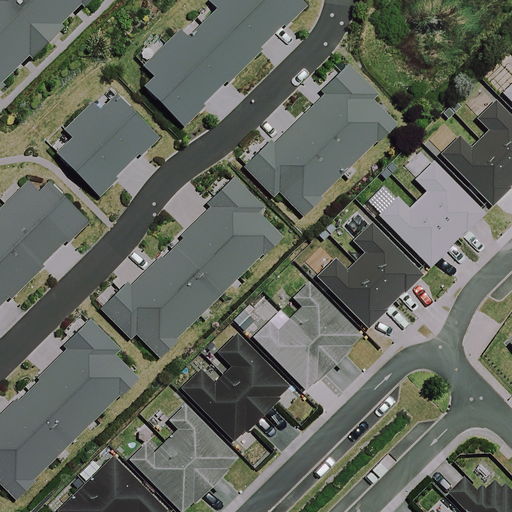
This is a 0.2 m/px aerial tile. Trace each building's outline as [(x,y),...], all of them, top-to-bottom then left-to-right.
[(0,0),(0,74),(73,0),(0,0)] [(181,125),(303,4),(299,0),(209,0),(216,6),(186,37),(177,28),(141,63),(150,72),(139,83),(181,125)] [(273,191),(296,215),(393,122),(368,96),(373,91),(345,62),(320,86),(322,88),(268,140),(267,138),(239,165),(269,196),(273,191)] [(511,84),(500,96),(511,107),(511,84)] [(51,152),(95,195),(155,135),(112,92),(97,107),(89,99),(60,128),(68,136),(51,152)] [(511,123),(492,103),(473,122),(486,134),(477,142),(511,177),(511,123)] [(509,189),(511,186),(511,177),(477,142),(470,150),(458,138),(438,158),(489,210),(509,189)] [(481,218),(429,165),(410,184),(422,196),(414,205),(453,244),(463,235),(464,235),(481,218)] [(135,334),(158,357),(283,236),(259,211),(264,206),(236,177),(207,205),(209,206),(131,282),(129,280),(101,308),(131,338),(135,334)] [(0,305),(84,221),(42,180),(33,189),(24,180),(0,203),(0,305)] [(446,251),(453,244),(414,205),(406,212),(395,200),(375,220),(426,272),(446,251)] [(421,278),(368,225),(349,243),(362,256),(353,264),(393,303),(402,294),(403,295),(421,278)] [(385,310),(393,303),(353,264),(346,271),(334,260),(314,280),(365,331),(386,311),(385,310)] [(359,339),(306,286),(289,302),(297,311),(286,322),(332,368),(349,350),(348,349),(359,339)] [(0,487),(14,502),(139,380),(114,355),(119,350),(91,321),(63,349),(64,350),(0,412),(0,487)] [(315,384),(332,368),(286,322),(275,333),(266,324),(251,339),(304,392),(314,382),(315,384)] [(242,345),(223,364),(238,379),(220,396),(207,383),(189,401),(241,453),(250,444),(251,445),(286,411),(284,410),(296,399),(242,345)] [(239,467),(186,413),(169,430),(178,439),(166,450),(212,496),(229,478),(228,477),(239,467)] [(196,511),(212,496),(166,450),(155,461),(146,452),(131,467),(175,511),(191,511),(194,510),(196,511)] [(162,511),(108,459),(81,487),(81,488),(105,511),(162,511)] [(461,481),(446,495),(462,511),(511,511),(511,497),(495,480),(483,492),(479,488),(473,494),(461,481)] [(105,511),(81,488),(57,511),(105,511)]
